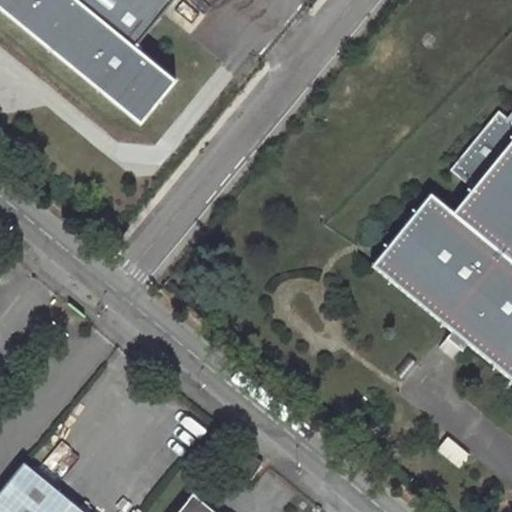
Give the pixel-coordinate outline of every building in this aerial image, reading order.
[(173,0),(0,0),(0,10),(140,125),(176,81),(135,47),(173,0)] [(429,191),(370,263),(511,378),(511,122),(499,112),(452,170),(472,186),(452,210),(429,191)] [(262,464),(249,453),(235,469),(249,480),(262,464)] [(0,511),(86,511),(22,461),(0,488),(0,511)] [(212,511),(191,493),(175,511),(212,511)]
